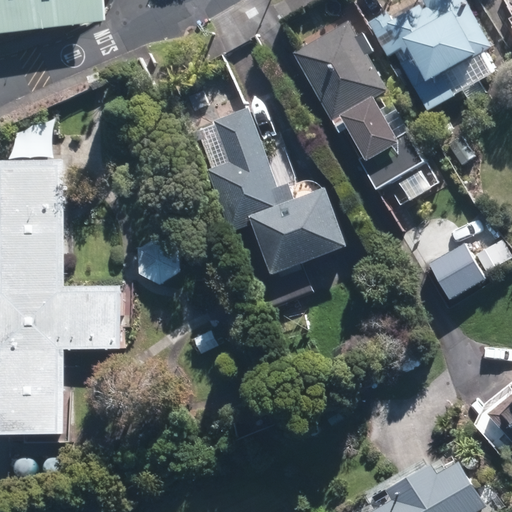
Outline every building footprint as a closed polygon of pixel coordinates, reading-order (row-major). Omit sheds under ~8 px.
[(0,0),(0,24),(102,12),(100,0),(0,0)] [(499,70),(487,50),(494,47),(467,0),(422,0),(425,4),(394,21),(388,11),(367,23),(387,57),(400,50),(432,107),(499,70)] [(383,88),(344,21),(290,53),(330,120),(340,115),(365,157),(360,160),(378,189),(424,162),(406,132),(397,137),(372,94),(383,88)] [(229,231),(254,221),(273,272),(349,244),(327,187),(291,200),(285,184),(274,189),(260,152),(244,109),(209,123),(224,164),(205,171),(221,211),(229,231)] [(511,153),(504,143),(494,151),(505,166),(511,160),(511,153)] [(0,440),(71,441),(72,363),(112,363),(113,302),(71,302),(73,167),(0,166),(0,440)] [(201,264),(170,231),(138,262),(170,294),(201,264)] [(463,243),(429,263),(450,298),(484,278),(463,243)] [(511,398),(500,408),(511,422),(511,398)] [(479,511),(494,504),(468,459),(450,469),(444,459),(399,484),(405,495),(375,511),(479,511)]
